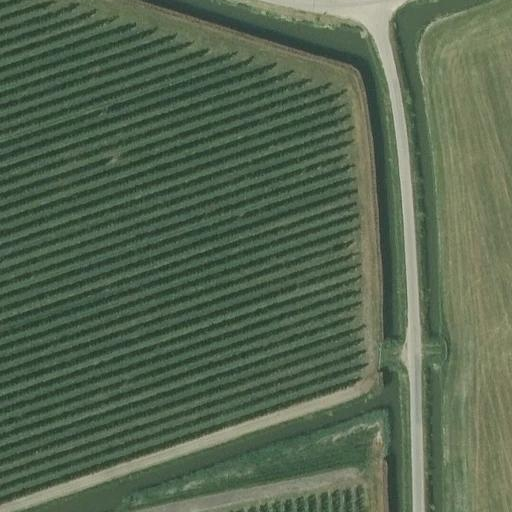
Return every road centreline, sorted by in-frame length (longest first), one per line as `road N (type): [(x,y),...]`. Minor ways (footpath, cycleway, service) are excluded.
road 1 (unclassified): [(410,511),(384,10)]
road 2 (unclassified): [(384,10),(321,20),(211,0)]
